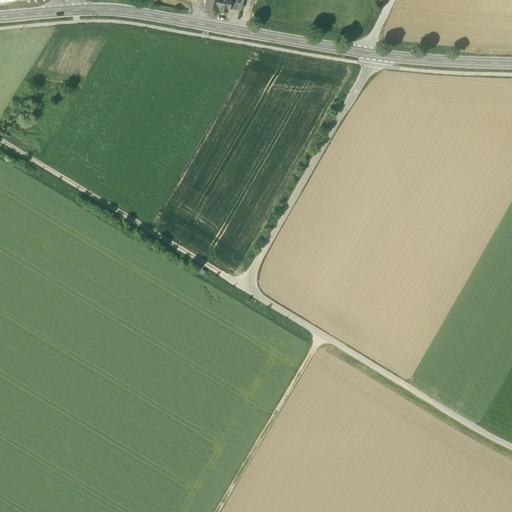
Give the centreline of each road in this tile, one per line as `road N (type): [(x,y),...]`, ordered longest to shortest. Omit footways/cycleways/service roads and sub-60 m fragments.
road 1 (track): [(511,448),(243,287),(374,55)]
road 2 (secondary): [(511,63),(374,55),(135,14),(60,12)]
road 3 (track): [(243,287),(0,140)]
road 4 (track): [(231,511),(330,343)]
